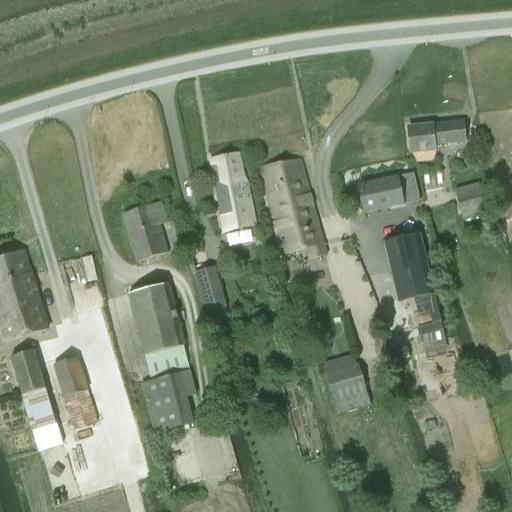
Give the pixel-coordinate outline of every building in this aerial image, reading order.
[(435,146),(466,142),(463,123),(407,129),(410,153),(434,150),(435,146)] [(210,159),(223,233),(254,227),(245,179),(243,176),(239,154),(210,159)] [(300,160),(260,167),(273,238),(277,237),(281,256),(307,250),(309,260),(324,256),(322,246),(313,210),(300,160)] [(357,186),(356,186),(363,215),(405,206),(402,196),(417,193),(413,174),(397,177),(357,186)] [(461,219),(485,212),(479,184),(454,190),(461,219)] [(500,219),(511,216),(511,206),(509,192),(495,195),(500,219)] [(160,226),(166,224),(160,204),(122,216),(137,263),(169,253),(160,226)] [(184,254),(197,250),(191,230),(179,234),(184,254)] [(383,243),(397,303),(432,295),(419,235),(383,243)] [(0,328),(5,343),(48,329),(36,289),(32,280),(24,252),(0,259),(0,328)] [(195,273),(206,313),(225,308),(214,267),(195,273)] [(179,374),(190,371),(184,347),(185,347),(178,319),(168,284),(128,295),(151,381),(157,410),(148,412),(153,433),(183,425),(179,405),(187,403),(179,374)] [(416,327),(420,346),(443,341),(439,322),(416,327)] [(35,351),(10,359),(11,359),(21,395),(46,389),(35,351)] [(97,423),(77,359),(54,366),(74,430),(97,423)] [(324,375),(335,415),(368,405),(357,366),(324,375)] [(46,389),(21,395),(31,431),(55,424),(46,389)] [(55,424),(31,431),(39,452),(63,446),(55,424)]
